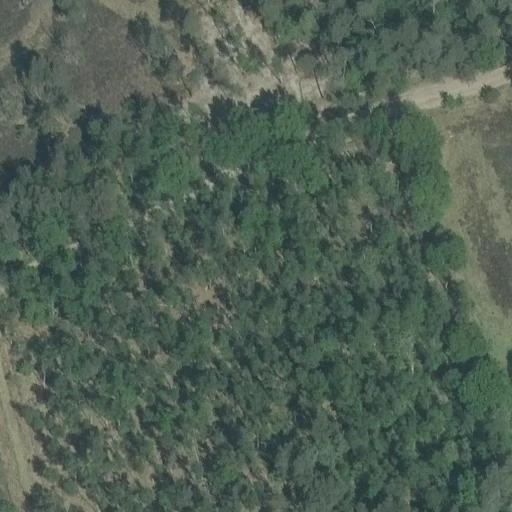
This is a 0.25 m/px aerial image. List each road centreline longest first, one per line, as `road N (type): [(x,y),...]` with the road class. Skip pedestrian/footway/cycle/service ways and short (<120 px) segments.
road 1 (track): [(0,282),(341,126),(511,66)]
road 2 (unknown): [(0,334),(179,380),(213,511)]
road 3 (track): [(0,364),(38,511)]
